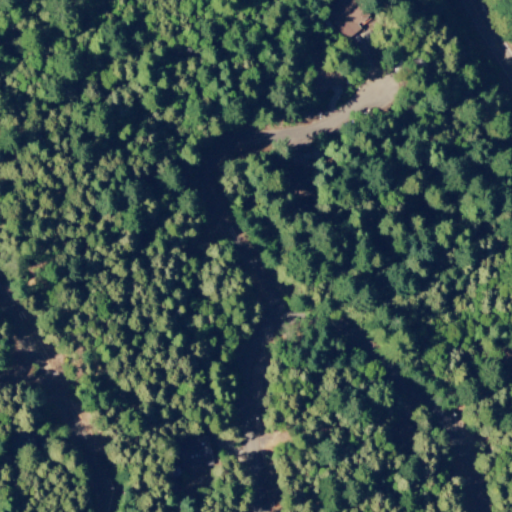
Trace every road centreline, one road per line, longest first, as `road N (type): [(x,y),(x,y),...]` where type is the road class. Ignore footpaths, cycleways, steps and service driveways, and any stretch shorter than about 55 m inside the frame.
road 1 (residential): [(497,511),(484,461),(459,421),(359,325),(324,315),(300,327),(276,365),(285,511)]
road 2 (residential): [(309,320),(226,197),(226,171),(244,151),(381,105)]
road 3 (residential): [(110,511),(99,457),(0,274)]
